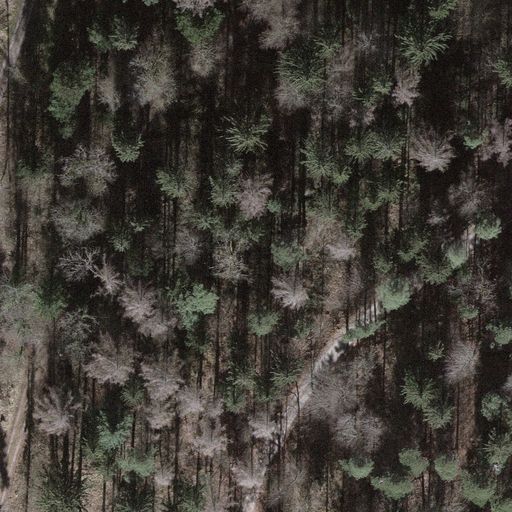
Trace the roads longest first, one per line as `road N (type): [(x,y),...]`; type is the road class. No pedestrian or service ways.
road 1 (track): [(0,482),(101,207),(145,132),(183,84),(295,0)]
road 2 (track): [(511,221),(438,265),(291,396),(250,511)]
